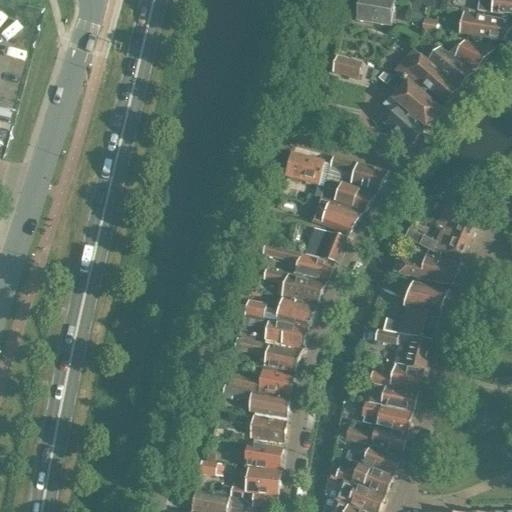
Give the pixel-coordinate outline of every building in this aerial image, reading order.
[(357,0),(355,19),(389,25),(392,0),(357,0)] [(511,0),(477,0),(476,8),(490,10),(489,12),(511,15),(511,0)] [(409,1),(407,13),(423,15),(425,4),(409,1)] [(511,19),(462,11),(458,31),(501,39),(511,26),(511,19)] [(423,19),(421,30),(434,32),(436,18),(423,16),(423,19)] [(422,38),(413,48),(458,87),(472,72),(446,52),(442,56),(422,38)] [(455,43),(446,52),(472,72),(476,69),(492,50),(462,40),(460,44),(455,43)] [(413,48),(393,70),(406,80),(407,79),(422,93),(427,87),(445,103),(458,87),(413,48)] [(335,55),(331,71),(356,77),(360,62),(335,55)] [(406,80),(400,87),(415,100),(417,107),(432,120),(441,109),(422,93),(407,79),(406,80)] [(400,87),(391,97),(399,104),(425,126),(425,127),(432,120),(417,107),(415,100),(400,87)] [(389,95),(382,103),(391,112),(382,122),(397,135),(408,145),(425,126),(399,104),(391,97),(389,95)] [(291,152),(285,176),(317,185),(317,184),(323,164),(324,161),(291,152)] [(331,158),(329,166),(352,172),(349,182),(378,190),(388,171),(332,156),(331,158)] [(326,177),(323,186),(338,191),(334,200),(363,210),(363,211),(375,194),(326,177)] [(449,193),(436,224),(441,227),(440,229),(468,241),(479,216),(478,216),(454,202),(457,197),(449,193)] [(318,196),(310,220),(348,233),(362,211),(318,196)] [(408,227),(404,236),(438,254),(439,253),(456,260),(460,261),(468,241),(440,229),(435,240),(408,227)] [(316,228),(307,254),(334,262),(345,236),(316,228)] [(264,242),(261,252),(298,261),(295,272),(326,280),(334,262),(307,254),(264,242)] [(399,259),(397,271),(450,284),(459,262),(460,261),(456,260),(439,253),(438,254),(436,257),(425,255),(423,263),(399,259)] [(264,268),(262,276),(277,280),(274,291),(280,293),(280,294),(317,301),(325,283),(264,268)] [(412,281),(402,305),(405,306),(439,311),(448,288),(412,281)] [(246,304),(244,313),(289,323),(290,320),(309,325),(316,305),(315,305),(281,298),(277,309),(265,306),(266,302),(247,298),(246,301),(246,304)] [(385,318),(382,329),(431,340),(432,340),(440,311),(439,311),(405,306),(400,321),(385,318)] [(242,313),(240,323),(265,328),(263,338),(279,341),(279,343),(302,349),(308,328),(289,323),(244,313),(242,313)] [(376,329),(374,340),(397,344),(392,363),(394,363),(398,364),(423,369),(431,340),(382,329),(382,330),(376,329)] [(234,344),(233,349),(247,351),(265,355),(263,365),(294,371),(300,351),(268,344),(250,340),(237,337),(236,337),(234,344)] [(371,370),(369,380),(385,384),(417,391),(423,369),(398,364),(394,363),(391,374),(371,370)] [(225,378),(223,385),(288,398),(293,375),(261,368),(259,378),(227,372),(226,375),(225,378)] [(372,382),(367,401),(379,404),(379,403),(412,412),(417,391),(385,384),(384,385),(372,382)] [(223,385),(221,392),(222,392),(250,399),(248,410),(286,417),(289,399),(288,398),(223,385)] [(364,400),(361,415),(363,416),(361,421),(375,425),(374,426),(406,434),(412,412),(379,403),(379,404),(367,401),(364,400)] [(286,417),(252,411),(252,415),(286,420),(286,417)] [(252,415),(249,436),(256,437),(255,444),(282,448),(283,442),(286,420),(252,415)] [(348,426),(345,438),(369,444),(399,454),(401,454),(406,434),(374,426),(374,425),(372,434),(348,426)] [(230,430),(229,438),(241,440),(243,432),(230,430)] [(246,442),(242,465),(280,469),(282,448),(255,444),(246,442)] [(347,449),(345,457),(358,462),(392,476),(399,454),(369,444),(364,455),(347,449)] [(202,458),(202,459),(216,462),(217,452),(206,450),(204,450),(203,453),(202,458)] [(200,459),(198,471),(199,471),(221,475),(223,463),(216,462),(202,459),(200,459)] [(340,468),(338,477),(340,478),(354,483),(384,496),(392,476),(358,462),(354,474),(340,468)] [(230,487),(229,495),(241,497),(248,505),(249,505),(276,508),(277,495),(281,471),(280,471),(247,467),(244,489),(230,487)] [(340,478),(333,497),(335,498),(346,502),(367,511),(377,511),(384,496),(354,483),(340,478)] [(197,488),(191,509),(204,511),(238,511),(241,497),(229,495),(197,488)] [(335,498),(329,511),(367,511),(346,502),(335,498)]
